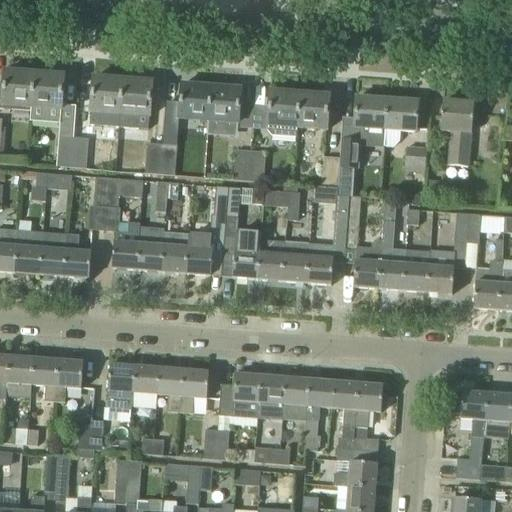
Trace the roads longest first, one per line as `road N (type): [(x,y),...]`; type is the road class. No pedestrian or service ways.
road 1 (residential): [(404,359),(0,328)]
road 2 (residential): [(0,7),(259,26)]
road 3 (residential): [(259,26),(511,51)]
road 4 (residential): [(397,511),(404,359)]
